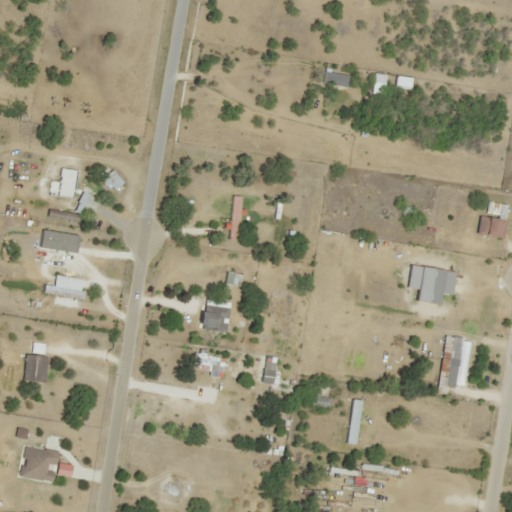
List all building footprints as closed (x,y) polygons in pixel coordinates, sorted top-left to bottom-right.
[(121,183),(114,174),(105,181),(113,190),(121,183)] [(87,195),(80,192),(84,183),(77,180),(65,208),(78,214),(87,195)] [(506,205),(499,204),(493,235),(500,237),(506,205)] [(232,227),(232,208),(220,208),(221,227),(232,227)] [(81,293),(43,284),(42,291),(80,300),(81,293)] [(224,331),(227,307),(202,305),(200,328),(224,331)] [(468,339),(443,336),(437,385),(462,388),(468,339)] [(21,380),(43,383),(46,357),(24,354),(21,380)] [(261,382),(272,382),(272,370),(261,370),(261,382)] [(328,406),(329,397),(311,396),(310,405),(328,406)] [(18,477),(50,482),(55,451),(23,446),(18,477)]
